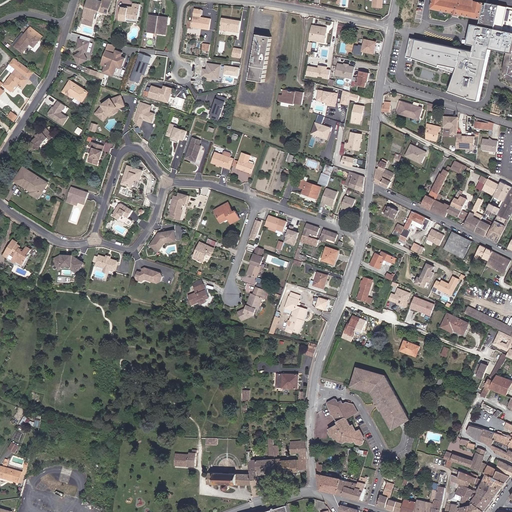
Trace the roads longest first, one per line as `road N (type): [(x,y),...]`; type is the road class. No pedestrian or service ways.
road 1 (unclassified): [(312,394),(363,238)]
road 2 (residential): [(511,254),(369,185)]
road 3 (residential): [(0,158),(53,76),(68,20)]
road 4 (residential): [(165,182),(141,151),(120,153),(94,242)]
road 5 (track): [(375,120),(511,184)]
road 6 (track): [(479,354),(342,300)]
road 7 (unclassified): [(391,27),(247,0)]
road 8 (residential): [(380,83),(511,124)]
